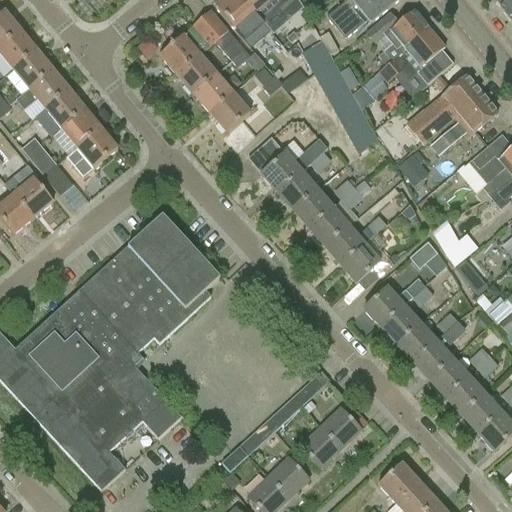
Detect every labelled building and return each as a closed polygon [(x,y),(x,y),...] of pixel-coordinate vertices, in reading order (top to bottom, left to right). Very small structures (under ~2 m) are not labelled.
[(254,17),(239,0),(227,0),(214,11),(234,34),(254,17)] [(239,0),(254,17),(273,0),(281,11),(291,2),(289,0),(239,0)] [(349,0),(348,1),(349,2),(326,20),(344,42),(368,23),(371,27),(402,1),(401,0),(349,0)] [(511,0),(495,0),(494,1),(500,9),(499,11),(511,26),(511,0)] [(0,50),(20,34),(3,14),(0,16),(0,50)] [(181,40),(159,59),(176,79),(198,60),(209,51),(214,47),(221,54),(234,43),(228,35),(210,14),(192,30),(181,40)] [(379,61),(386,69),(429,33),(413,15),(399,27),(389,15),(367,34),(378,47),(391,36),(397,43),(382,55),(384,58),(379,61)] [(302,56),(322,45),(314,31),(297,47),(302,56)] [(386,70),(379,76),(377,77),(386,88),(401,76),(407,84),(416,77),(427,90),(453,68),(442,55),(445,52),(429,33),(386,70)] [(36,54),(20,34),(0,50),(0,60),(11,74),(36,54)] [(234,43),(221,54),(229,63),(242,52),(234,43)] [(322,45),(302,56),(308,67),(328,55),(322,45)] [(242,52),(229,63),(237,72),(250,60),(242,52)] [(36,54),(11,74),(27,94),(52,73),(36,54)] [(334,66),(328,55),(308,67),(314,78),(334,66)] [(249,63),(257,75),(267,69),(259,56),(249,63)] [(198,60),(176,79),(192,98),(215,79),(198,60)] [(283,83),(301,73),(296,63),(277,73),(283,83)] [(340,77),(334,66),(314,78),(320,89),(340,77)] [(23,114),(35,104),(43,113),(68,93),(52,73),(27,94),(15,104),(23,114)] [(346,88),(340,77),(320,89),(326,100),(346,88)] [(232,98),(215,79),(192,98),(209,117),(232,98)] [(283,89),(275,80),(262,91),(269,100),(283,89)] [(419,130),(429,141),(458,117),(481,99),(466,81),(427,113),(432,119),(419,130)] [(346,88),(326,100),(332,111),(352,99),(346,88)] [(84,112),(68,93),(43,113),(59,133),(84,112)] [(249,118),(232,98),(209,117),(226,137),(249,118)] [(352,99),(332,111),(338,122),(358,110),(352,99)] [(481,99),(458,117),(462,122),(430,149),(438,159),(465,136),(469,141),(497,117),(481,99)] [(0,122),(10,114),(4,106),(0,108),(0,122)] [(364,121),(358,110),(338,122),(344,132),(364,121)] [(84,112),(59,133),(75,152),(100,132),(84,112)] [(364,121),(344,132),(350,143),(370,132),(364,121)] [(386,153),(404,145),(394,124),(376,132),(386,153)] [(66,162),(82,182),(117,153),(100,132),(75,152),(76,153),(66,162)] [(370,132),(350,143),(357,158),(376,143),(370,132)] [(288,155),(285,158),(271,141),(258,152),(272,168),(263,176),(280,195),(281,194),(303,174),(304,174),(310,169),(323,157),(316,147),(295,164),(288,155)] [(28,161),(41,151),(34,142),(21,152),(28,161)] [(48,159),(41,151),(28,161),(35,170),(48,159)] [(511,152),(498,164),(486,151),(467,167),(485,189),(481,192),(489,201),(501,194),(511,184),(511,152)] [(397,170),(414,191),(428,179),(420,168),(424,164),(416,154),(411,158),(397,170)] [(323,157),(310,169),(317,176),(330,165),(323,157)] [(48,159),(35,170),(59,200),(72,189),(48,159)] [(319,192),(304,174),(303,174),(281,194),(297,212),(319,192)] [(23,191),(14,180),(4,188),(13,199),(32,222),(52,206),(33,183),(23,191)] [(354,194),(346,184),(333,196),(341,205),(354,194)] [(511,184),(501,194),(489,201),(500,214),(511,205),(509,203),(511,200),(511,194),(511,184)] [(319,192),(297,212),(312,230),(335,211),(319,192)] [(354,194),(341,205),(348,214),(361,203),(354,194)] [(32,222),(13,199),(0,209),(0,223),(12,239),(32,222)] [(435,213),(426,202),(418,208),(427,219),(435,213)] [(408,210),(393,223),(400,231),(415,218),(408,210)] [(350,229),(335,211),(312,230),(328,248),(350,229)] [(134,370),(141,364),(135,358),(152,343),(157,349),(210,300),(204,294),(219,280),(163,219),(16,354),(0,337),(0,383),(102,494),(124,474),(109,457),(125,441),(126,443),(133,438),(131,435),(166,404),(134,370)] [(358,238),(350,229),(328,248),(343,266),(385,227),(379,220),(358,238)] [(434,235),(454,269),(480,253),(470,236),(460,242),(450,226),(434,235)] [(358,286),(359,286),(365,293),(378,281),(373,274),(382,266),(373,256),(394,238),(385,227),(343,266),(342,267),(358,286)] [(447,271),(437,258),(428,247),(409,262),(418,273),(425,267),(436,281),(447,271)] [(473,266),(462,273),(476,294),(487,287),(473,266)] [(491,288),(501,300),(511,290),(511,277),(509,274),(491,288)] [(418,281),(404,294),(411,302),(425,290),(418,281)] [(425,290),(411,302),(420,311),(433,299),(425,290)] [(388,293),(366,313),(382,330),(383,329),(405,308),(411,302),(404,294),(397,300),(390,291),(388,293)] [(500,301),(491,309),(482,298),(475,304),(484,314),(496,328),(498,327),(511,315),(500,301)] [(405,308),(383,329),(399,346),(421,326),(405,308)] [(511,315),(511,316),(511,315),(498,327),(508,339),(511,335),(511,315)] [(445,339),(458,327),(449,317),(436,329),(445,339)] [(421,326),(399,346),(416,365),(439,345),(421,326)] [(458,327),(445,339),(451,346),(464,334),(458,327)] [(416,365),(432,383),(455,363),(445,351),(451,346),(445,339),(439,345),(416,365)] [(476,373),(489,361),(481,352),(468,364),(476,373)] [(498,370),(489,361),(476,373),(484,382),(498,370)] [(455,363),(432,383),(447,400),(470,379),(455,363)] [(221,467),(230,476),(247,460),(329,384),(321,375),(239,450),(221,467)] [(486,397),(470,379),(447,400),(463,418),(486,397)] [(508,408),(511,404),(511,388),(500,400),(508,408)] [(502,415),(486,397),(463,418),(479,435),(502,415)] [(340,412),(320,432),(341,454),(361,435),(340,412)] [(511,425),(502,415),(479,435),(478,436),(495,454),(511,438),(511,425)] [(341,454),(320,432),(301,449),(322,472),(341,454)] [(289,461),(267,481),(289,504),(310,483),(289,461)] [(397,507),(421,485),(403,466),(379,488),(397,507)] [(279,511),(289,504),(267,481),(248,499),(259,511),(279,511)] [(421,485),(397,507),(401,511),(429,511),(438,504),(421,485)]
